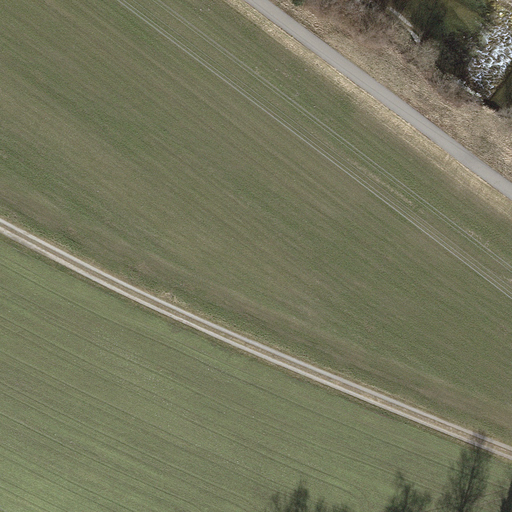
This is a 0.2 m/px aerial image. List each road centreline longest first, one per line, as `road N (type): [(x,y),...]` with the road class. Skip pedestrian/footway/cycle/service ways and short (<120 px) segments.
road 1 (track): [(0,225),(188,318),(511,457)]
road 2 (track): [(252,0),(511,194)]
